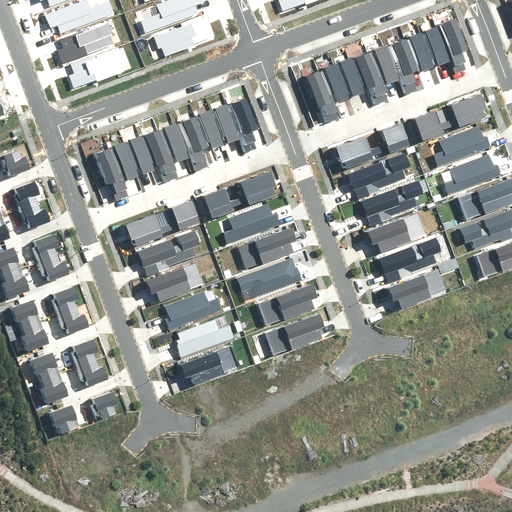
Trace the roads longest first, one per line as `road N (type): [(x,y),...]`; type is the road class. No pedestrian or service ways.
road 1 (residential): [(293,144),(79,224)]
road 2 (residential): [(256,46),(42,126)]
road 3 (residential): [(503,64),(293,144)]
road 4 (residential): [(293,144),(366,336)]
road 5 (residential): [(79,224),(148,410)]
road 6 (residential): [(380,0),(256,46)]
road 7 (residential): [(42,126),(0,11)]
